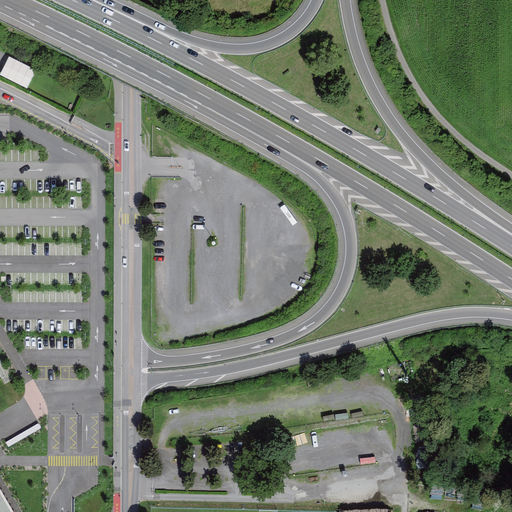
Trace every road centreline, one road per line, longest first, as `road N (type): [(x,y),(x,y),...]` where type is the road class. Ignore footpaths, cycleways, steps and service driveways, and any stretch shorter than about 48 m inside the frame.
road 1 (trunk): [(511,246),(254,92),(72,0)]
road 2 (trunk): [(242,116),(319,179),(341,209),(349,259),(339,290),(308,324),(256,346),(185,359),(131,354)]
road 3 (trunk): [(131,384),(264,362),(436,317),(511,316)]
road 4 (tertiary): [(131,354),(131,0)]
road 5 (trunk): [(242,116),(511,279)]
road 6 (trunk): [(511,233),(394,125),(359,60),(345,0)]
road 7 (trunk): [(315,0),(283,36),(244,48),(191,40),(75,0)]
road 8 (trunk): [(11,0),(242,116)]
road 9 (track): [(381,0),(423,97),(511,176)]
road 10 (tertiary): [(129,511),(131,384)]
